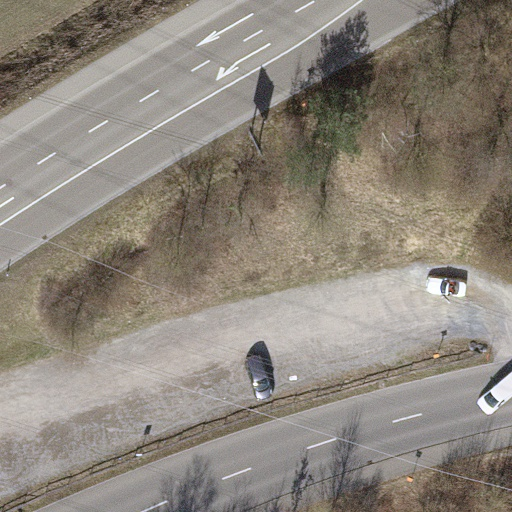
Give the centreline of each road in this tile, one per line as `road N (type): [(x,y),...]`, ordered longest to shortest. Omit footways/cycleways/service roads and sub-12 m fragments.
road 1 (tertiary): [(511,392),(334,439),(143,511)]
road 2 (tertiary): [(0,196),(329,0)]
